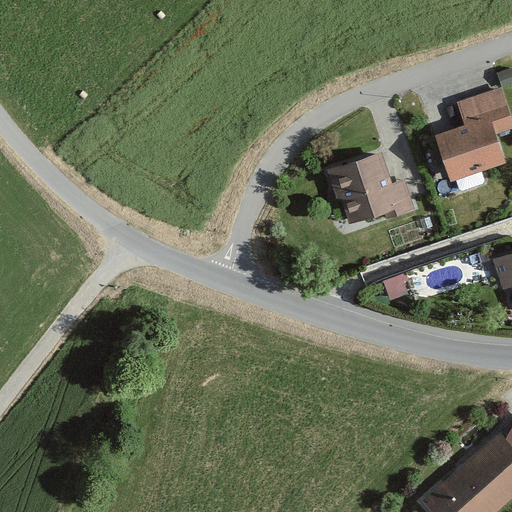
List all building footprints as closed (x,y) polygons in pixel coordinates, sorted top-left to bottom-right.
[(439,134),(453,175),(503,158),(494,130),(511,124),(500,90),(461,103),(468,124),(439,134)] [(335,167),(351,217),(389,205),(391,213),(412,206),(403,179),(390,183),(380,152),(335,167)] [(511,281),(511,254),(497,260),(505,284),(511,281)] [(404,274),(383,281),(389,300),(410,293),(404,274)] [(496,511),(511,498),(511,447),(499,434),(423,503),(430,511),(496,511)]
